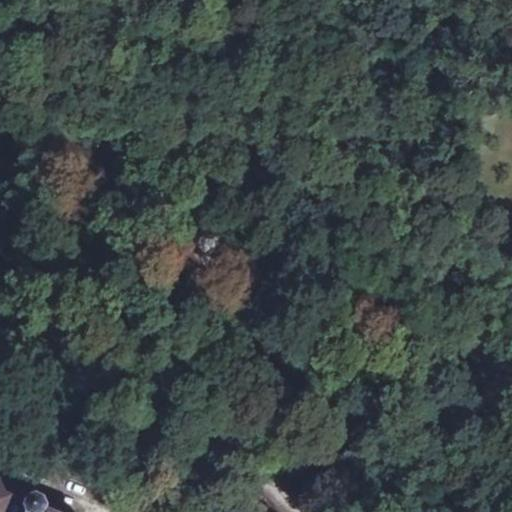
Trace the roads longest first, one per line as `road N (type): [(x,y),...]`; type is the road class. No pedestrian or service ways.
road 1 (track): [(296,294),(152,256),(109,256),(78,282),(83,327),(109,362),(287,511)]
road 2 (track): [(296,294),(230,241),(144,195),(61,132),(31,124),(0,130)]
road 3 (unclassified): [(511,369),(296,294)]
